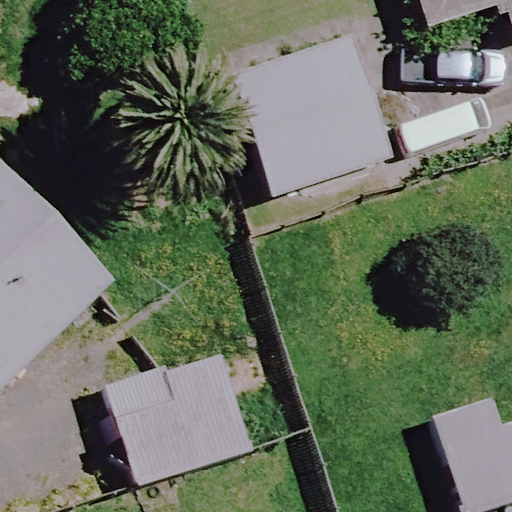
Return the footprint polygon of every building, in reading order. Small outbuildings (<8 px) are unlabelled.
[(511,54),(511,0),(404,0),(417,40),(490,17),(503,57),(511,54)] [(376,169),(337,52),(218,92),(257,209),(376,169)] [(0,389),(99,297),(0,191),(0,389)] [(280,385),(268,345),(93,398),(124,500),(248,462),(230,400),(280,385)] [(505,511),(511,510),(511,432),(431,456),(447,511),(505,511)]
